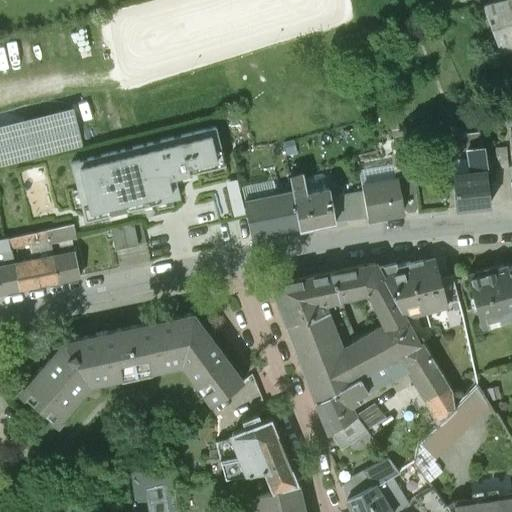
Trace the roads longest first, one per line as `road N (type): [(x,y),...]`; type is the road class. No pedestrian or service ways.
road 1 (residential): [(511,232),(356,243),(224,264)]
road 2 (residential): [(326,511),(224,264)]
road 3 (residential): [(224,264),(0,309)]
